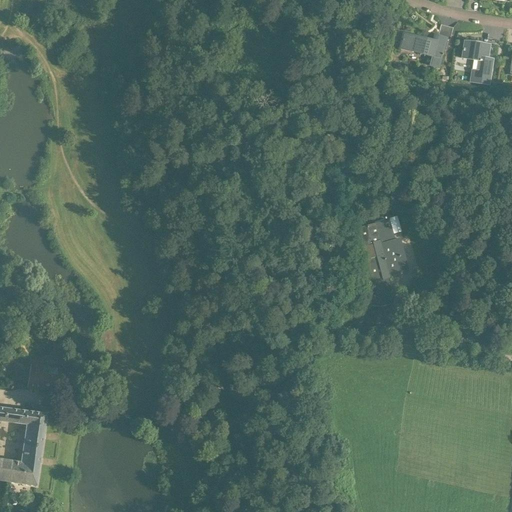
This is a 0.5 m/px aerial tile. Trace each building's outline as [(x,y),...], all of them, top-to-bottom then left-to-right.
[(439,69),(444,50),(448,51),(451,41),(454,29),(442,25),(438,37),(437,43),(405,35),(402,47),(421,53),(421,55),(433,58),(431,67),(439,69)] [(465,43),(462,60),(480,63),(479,71),(472,70),(470,83),(489,86),(495,47),(465,43)] [(389,221),(359,230),(364,247),(367,261),(376,294),(364,305),(364,307),(382,307),(390,305),(389,298),(392,297),(387,279),(390,278),(389,275),(407,271),(399,240),(395,242),(389,221)] [(424,339),(416,338),(415,346),(423,347),(424,339)] [(65,358),(63,370),(72,373),(74,367),(74,365),(73,361),(65,358)] [(27,388),(37,390),(61,393),(69,395),(71,380),(64,379),(63,379),(43,377),(45,367),(31,366),(27,388)] [(0,422),(19,425),(21,412),(0,409),(0,422)] [(21,412),(19,425),(27,426),(21,464),(0,460),(0,481),(37,487),(47,416),(21,412)]
